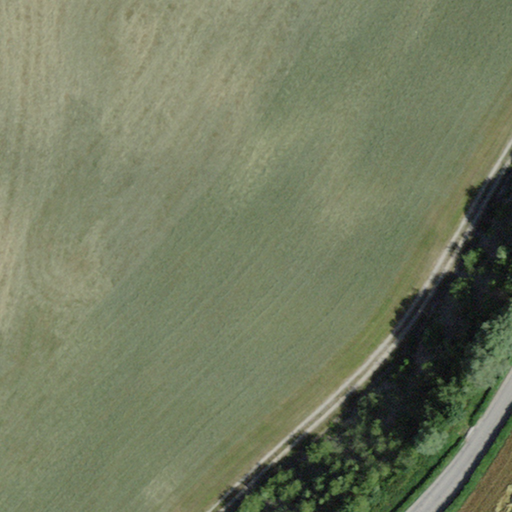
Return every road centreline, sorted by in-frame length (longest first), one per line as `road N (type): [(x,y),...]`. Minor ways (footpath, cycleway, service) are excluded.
road 1 (track): [(208,511),(386,336),(511,142)]
road 2 (unclassified): [(511,388),(427,511)]
